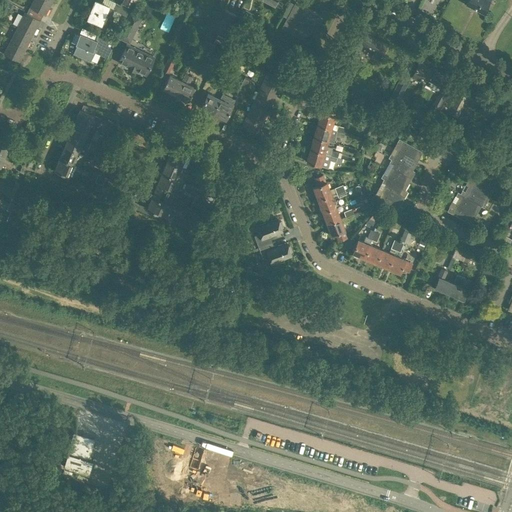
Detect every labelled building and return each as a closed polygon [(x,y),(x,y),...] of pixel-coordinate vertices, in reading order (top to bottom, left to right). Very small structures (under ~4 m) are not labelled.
[(6,0),(0,11),(0,15),(4,18),(12,4),(6,0)] [(52,1),(49,0),(33,0),(30,7),(45,15),(52,1)] [(476,0),(473,8),(484,13),(490,0),(476,0)] [(88,18),(101,24),(105,14),(111,17),(114,9),(108,7),(108,6),(95,1),(88,18)] [(287,19),(283,27),(304,38),(309,29),(312,30),(315,24),(317,25),(321,17),(295,4),(294,6),(287,19)] [(116,11),(127,17),(130,11),(119,5),(116,11)] [(179,18),(180,19),(175,28),(182,31),(191,11),(184,8),(179,18)] [(223,9),(212,30),(219,33),(227,37),(238,16),(223,9)] [(249,29),(255,16),(251,14),(245,11),(239,24),(244,27),(249,29)] [(25,12),(18,26),(33,34),(40,20),(25,12)] [(120,37),(129,42),(140,18),(131,14),(120,37)] [(26,48),(33,34),(18,26),(11,40),(26,48)] [(77,56),(91,62),(95,52),(108,58),(112,49),(114,44),(98,36),(96,34),(85,30),(83,35),(80,33),(75,44),(77,44),(73,54),(75,55),(75,57),(76,57),(77,56)] [(351,41),(343,57),(356,63),(364,47),(374,53),(372,57),(379,61),(387,45),(364,33),(363,35),(356,31),(351,40),(351,41)] [(232,51),(242,56),(250,40),(240,35),(232,51)] [(207,57),(216,61),(217,60),(225,44),(215,39),(207,57)] [(26,48),(11,40),(4,54),(19,62),(26,48)] [(272,44),(268,41),(262,47),(268,53),(272,49),(270,47),(272,44)] [(128,68),(135,71),(135,69),(146,74),(153,58),(126,45),(119,61),(129,66),(128,68)] [(307,53),(301,50),(297,61),(302,64),(307,53)] [(162,71),(168,74),(174,61),(169,58),(162,71)] [(406,66),(392,94),(400,98),(412,76),(425,83),(433,69),(419,62),(415,70),(406,66)] [(210,75),(216,78),(221,67),(215,64),(210,75)] [(433,69),(425,83),(439,90),(446,76),(433,69)] [(268,72),(261,85),(277,93),(283,79),(268,72)] [(160,88),(175,95),(182,81),(170,75),(167,81),(164,80),(160,88)] [(236,96),(242,99),(250,82),(244,78),(236,96)] [(196,87),(182,81),(175,95),(189,102),(196,87)] [(350,88),(339,82),(334,91),(346,97),(350,88)] [(477,106),(482,95),(462,84),(452,104),(445,100),(438,112),(446,116),(448,112),(461,119),(465,111),(461,109),(466,100),(477,106)] [(261,85),(255,99),(270,107),(277,93),(261,85)] [(432,107),(437,110),(440,105),(441,103),(446,93),(440,90),(432,107)] [(201,107),(213,113),(220,99),(207,93),(201,107)] [(220,99),(213,113),(226,119),(232,105),(235,99),(222,94),(220,99)] [(255,99),(248,113),(264,120),(270,107),(255,99)] [(320,112),(317,125),(331,128),(334,116),(333,116),(335,108),(327,106),(325,113),(320,112)] [(79,110),(74,122),(95,130),(100,118),(79,110)] [(355,115),(346,111),(344,116),(354,120),(355,115)] [(386,121),(389,115),(382,112),(380,118),(386,121)] [(264,120),(248,113),(242,127),(257,134),(264,120)] [(511,135),(511,117),(509,124),(507,129),(501,125),(491,144),(497,148),(505,132),(511,135)] [(95,130),(74,122),(69,134),(90,142),(95,130)] [(317,125),(313,137),(327,141),(331,128),(317,125)] [(90,142),(69,134),(64,146),(85,154),(90,142)] [(440,135),(435,145),(439,148),(445,138),(440,135)] [(313,137),(310,149),(324,153),(329,155),(337,157),(338,152),(331,150),(332,148),(326,146),(327,141),(313,137)] [(445,138),(439,148),(444,150),(450,140),(445,138)] [(422,152),(399,139),(397,143),(400,144),(397,150),(417,161),(422,152)] [(450,140),(444,150),(449,153),(454,143),(450,140)] [(0,141),(0,155),(4,158),(9,145),(0,141)] [(454,143),(449,153),(453,156),(459,146),(454,143)] [(85,154),(64,146),(59,158),(74,164),(80,166),(85,154)] [(459,146),(453,156),(458,158),(464,149),(459,146)] [(172,148),(166,161),(181,167),(186,155),(172,148)] [(310,149),(306,162),(320,165),(324,153),(310,149)] [(464,149),(458,158),(463,161),(469,151),(464,149)] [(412,170),(417,161),(397,150),(393,156),(390,154),(388,158),(391,159),(412,170)] [(74,164),(59,158),(54,170),(69,176),(74,164)] [(412,170),(391,159),(389,162),(392,164),(389,170),(409,181),(415,171),(412,170)] [(181,167),(166,161),(161,172),(176,178),(181,167)] [(404,190),(409,181),(389,170),(386,176),(383,174),(381,177),(384,179),(404,190)] [(176,178),(161,172),(156,184),(177,193),(182,181),(176,178)] [(15,183),(12,189),(16,191),(19,184),(22,178),(16,175),(15,183)] [(494,188),(470,175),(468,179),(471,181),(468,186),(489,198),(494,188)] [(318,200),(331,195),(329,190),(326,182),(325,183),(323,176),(315,179),(317,186),(313,187),(318,200)] [(404,190),(384,179),(382,182),(385,184),(382,190),(402,201),(407,191),(404,190)] [(177,193),(156,184),(151,196),(172,205),(177,193)] [(489,198),(468,186),(465,192),(462,190),(460,194),(481,205),(483,207),(489,198)] [(402,201),(382,190),(378,196),(375,194),(373,197),(397,210),(402,201)] [(481,205),(460,194),(457,192),(455,196),(458,197),(455,203),(475,215),(481,205)] [(203,196),(196,193),(193,200),(200,203),(203,196)] [(331,195),(318,200),(322,211),(336,206),(333,199),(331,195)] [(172,205),(151,196),(146,209),(167,217),(172,205)] [(475,215),(455,203),(452,209),(449,207),(447,211),(470,224),(475,215)] [(327,223),(340,218),(338,214),(336,206),(322,211),(327,223)] [(346,216),(340,218),(327,223),(332,236),(336,234),(338,241),(347,238),(344,231),(345,230),(342,223),(355,218),(353,213),(346,216)] [(254,236),(258,247),(271,242),(269,237),(282,232),(281,228),(283,227),(281,221),(279,222),(277,218),(257,226),(260,234),(254,236)] [(404,231),(403,231),(400,240),(407,243),(411,234),(409,234),(411,231),(405,228),(404,231)] [(372,240),(375,232),(370,230),(368,236),(365,235),(363,242),(358,240),(352,253),(364,258),(370,245),(372,240)] [(271,242),(258,247),(262,258),(268,256),(271,264),(291,256),(290,252),(292,251),(290,245),(288,246),(286,243),(273,248),(271,242)] [(375,247),(370,245),(364,258),(376,263),(381,250),(375,247)] [(388,253),(381,250),(376,263),(388,268),(393,255),(388,253)] [(400,257),(393,255),(388,268),(399,273),(401,269),(408,271),(412,264),(405,261),(405,260),(400,257)] [(453,270),(458,259),(452,256),(447,268),(453,270)] [(479,265),(481,260),(472,256),(470,261),(479,265)] [(482,272),(496,277),(499,270),(485,264),(482,272)] [(435,288),(449,294),(453,283),(443,279),(447,271),(441,268),(438,277),(439,278),(435,288)] [(453,283),(449,294),(463,299),(467,290),(468,290),(472,281),(466,279),(457,275),(453,283)] [(247,417),(245,429),(260,432),(259,434),(277,437),(280,424),(247,417)] [(73,431),(62,466),(88,474),(93,459),(90,458),(96,438),(73,431)]
